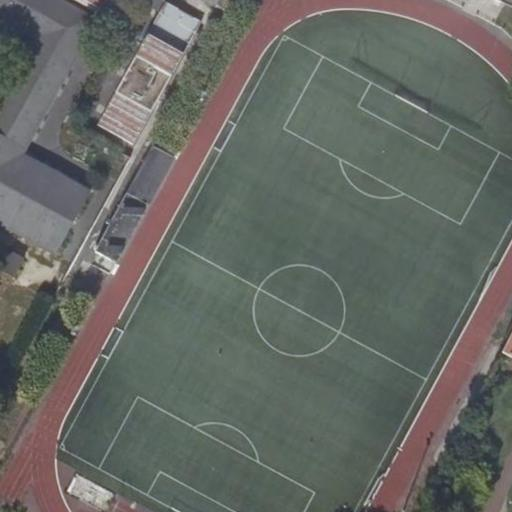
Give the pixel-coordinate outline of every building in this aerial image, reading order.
[(0,0),(0,229),(55,259),(88,195),(22,157),(95,23),(66,7),(63,13),(54,7),(56,2),(52,0),(0,0)] [(81,0),(101,11),(102,10),(107,0),(200,0),(228,15),(235,0),(81,0)] [(63,13),(66,7),(56,2),(54,7),(63,13)] [(163,3),(95,125),(130,145),(198,22),(163,3)] [(152,148),(95,253),(115,264),(173,159),(152,148)] [(511,332),(502,353),(511,358),(511,332)]
